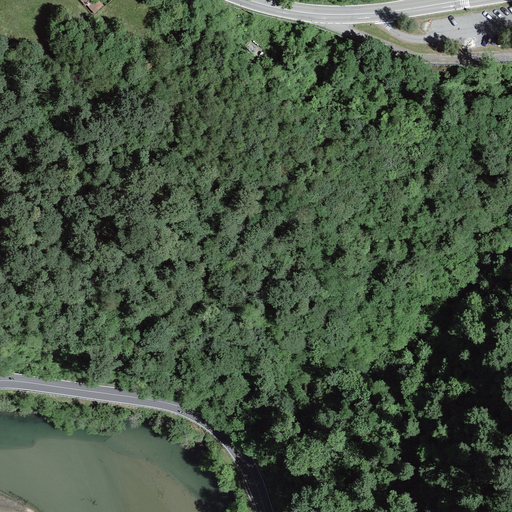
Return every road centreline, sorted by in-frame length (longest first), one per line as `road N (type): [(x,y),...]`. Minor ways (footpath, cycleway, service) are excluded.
road 1 (primary): [(0,391),(179,418),(218,437),(246,466),(265,511)]
road 2 (secondary): [(489,0),(358,15),(252,0)]
